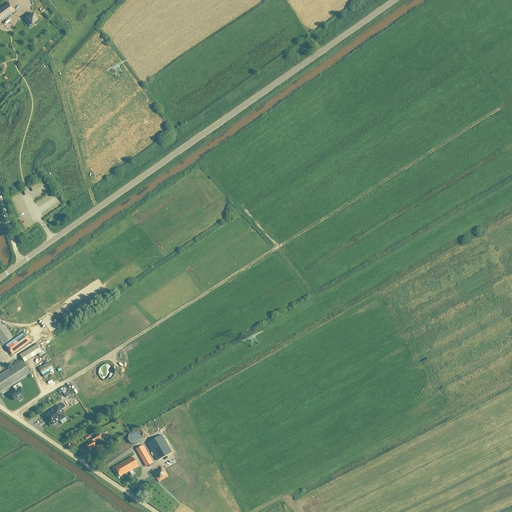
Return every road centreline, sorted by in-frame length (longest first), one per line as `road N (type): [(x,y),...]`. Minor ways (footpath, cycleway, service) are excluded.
road 1 (unclassified): [(0,277),(395,0)]
road 2 (unclassified): [(153,511),(0,407)]
